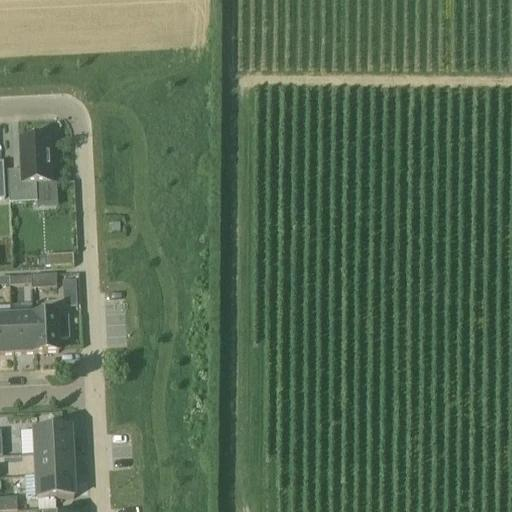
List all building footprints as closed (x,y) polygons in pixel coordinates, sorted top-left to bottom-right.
[(20,174),(8,174),(10,206),(37,205),(36,186),(51,186),(49,142),(19,143),(20,174)] [(74,256),(46,258),(46,270),(74,268),(74,256)] [(56,277),(31,279),(32,292),(57,291),(57,278),(56,277)] [(10,280),(11,291),(22,290),(22,279),(10,280)] [(0,291),(11,291),(10,280),(0,280),(0,291)] [(77,293),(76,283),(63,284),(63,294),(77,293)] [(57,319),(33,320),(35,357),(58,355),(58,342),(69,342),(68,319),(57,320),(57,319)] [(12,321),(11,321),(13,358),(35,357),(33,320),(12,321)] [(11,321),(0,321),(0,358),(13,358),(11,321)] [(34,434),(35,457),(72,455),(70,431),(69,431),(69,432),(34,434)] [(73,477),(72,455),(35,457),(37,479),(50,478),(73,477)] [(37,501),(38,503),(74,501),(73,478),(73,477),(50,478),(37,479),(36,479),(26,479),(27,499),(30,501),(37,501)] [(0,511),(17,511),(17,501),(0,501),(0,511)]
